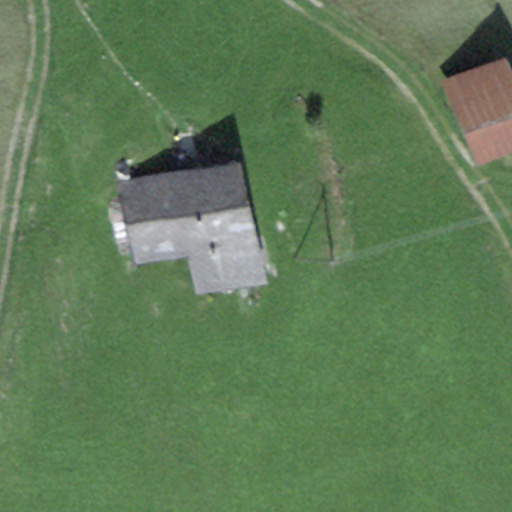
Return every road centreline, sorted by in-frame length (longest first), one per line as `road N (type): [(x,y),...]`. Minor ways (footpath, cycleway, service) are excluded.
road 1 (track): [(511,232),(408,91),(299,0)]
road 2 (track): [(34,0),(37,64),(4,233)]
road 3 (track): [(37,64),(71,191),(112,283)]
